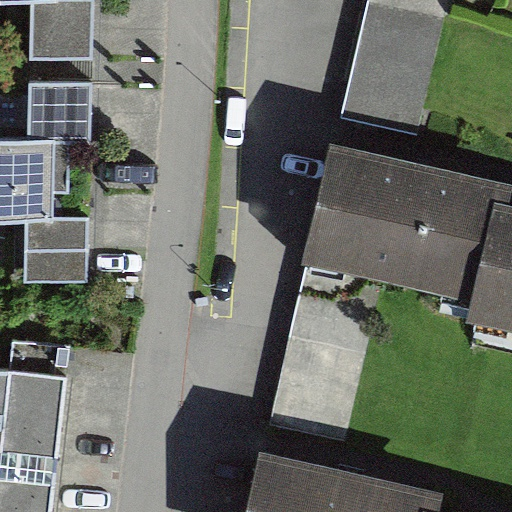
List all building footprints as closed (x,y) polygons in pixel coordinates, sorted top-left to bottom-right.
[(0,0),(0,4),(32,6),(30,66),(94,68),(96,2),(75,1),(74,0),(0,0)] [(373,0),(344,117),(416,135),(449,0),(373,0)] [(0,140),(0,221),(27,222),(27,282),(90,282),(90,218),(56,218),(56,193),(71,193),(71,144),(93,144),(94,82),(31,81),(30,140),(0,140)] [(507,198),(329,159),(303,278),(481,317),(502,218),(507,198)] [(511,220),(502,218),(481,317),(477,334),(511,341),(511,220)] [(303,306),(273,423),(348,442),(378,326),(303,306)] [(43,511),(60,374),(0,366),(0,511),(43,511)] [(441,511),(444,501),(266,462),(254,511),(441,511)]
